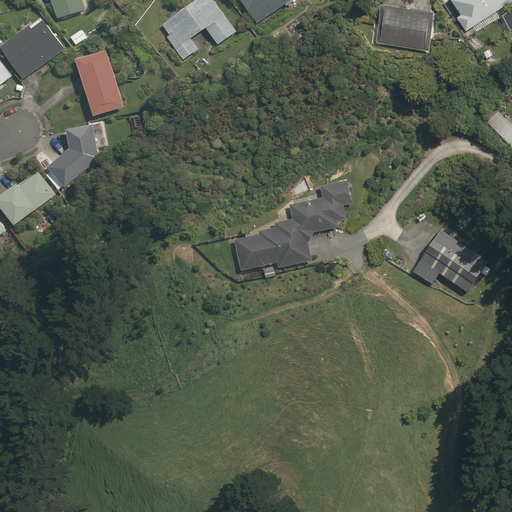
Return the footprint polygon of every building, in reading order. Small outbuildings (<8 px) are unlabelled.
[(86,0),(56,0),(60,17),(89,10),(86,0)] [(202,49),(196,40),(211,30),(220,45),(240,31),(219,0),(203,0),(167,24),(174,34),(168,38),(184,61),(202,49)] [(246,0),(262,24),(298,0),(246,0)] [(461,19),(468,30),(475,26),(479,33),(505,17),(501,10),(511,3),(511,0),(457,0),(466,15),(461,19)] [(439,15),(386,5),(379,45),(432,54),(439,15)] [(29,79),(72,45),(49,17),(6,50),(29,79)] [(85,27),(72,37),(79,46),(92,36),(85,27)] [(112,53),(83,60),(97,117),(127,109),(112,53)] [(0,89),(17,77),(0,54),(0,89)] [(511,147),(511,122),(503,114),(491,126),(511,147)] [(68,189),(103,160),(101,145),(112,144),(109,123),(70,127),(73,150),(51,168),(68,189)] [(59,195),(41,171),(1,201),(19,225),(59,195)] [(315,259),(311,243),(317,233),(343,226),(342,220),(350,218),(348,207),(357,205),(351,181),(324,187),(326,198),(293,206),(296,219),(279,223),(280,228),(237,238),(245,271),(280,262),(282,267),(315,259)] [(0,239),(12,231),(0,213),(0,239)] [(441,235),(415,272),(435,286),(444,274),(472,294),(490,269),(441,235)]
